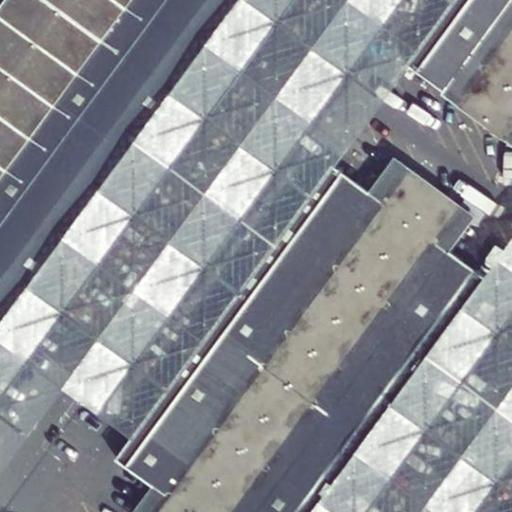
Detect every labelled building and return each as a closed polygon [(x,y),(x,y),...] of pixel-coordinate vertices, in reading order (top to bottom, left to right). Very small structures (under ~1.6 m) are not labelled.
[(242,0),(0,330),(0,445),(14,455),(56,399),(100,430),(120,445),(318,176),(400,61),(445,0),(242,0)] [(0,0),(0,330),(242,0),(0,0)] [(511,0),(445,0),(400,61),(511,143),(511,0)] [(138,496),(125,511),(306,511),(472,288),(435,261),(462,225),(381,166),(354,202),(318,176),(120,445),(102,470),(138,496)] [(511,511),(511,231),(472,288),(306,511),(511,511)]
